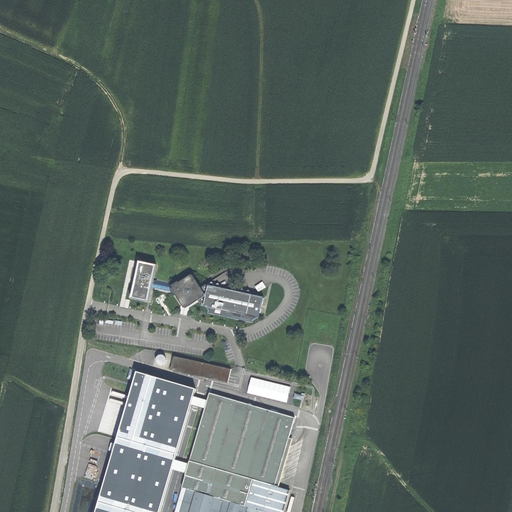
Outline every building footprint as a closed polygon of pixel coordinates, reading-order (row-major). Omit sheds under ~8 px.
[(156,266),(140,262),(135,282),(132,298),(149,302),(152,288),(153,280),(156,266)] [(179,283),(172,288),(177,295),(182,303),(183,303),(186,303),(189,304),(190,305),(198,300),(201,305),(205,306),(209,311),(209,313),(252,322),(252,320),(257,317),(259,318),(262,307),(264,298),(206,285),(201,288),(193,274),(179,283)] [(153,280),(152,288),(172,292),(175,296),(177,295),(172,288),(179,283),(178,282),(174,284),(153,280)] [(166,358),(157,354),(154,361),(163,365),(166,358)] [(174,356),(170,369),(206,378),(228,383),(231,369),(174,356)] [(157,511),(193,388),(135,371),(93,511),(157,511)] [(250,377),(246,393),(287,401),(290,386),(250,377)] [(211,392),(183,488),(224,500),(246,506),(254,480),(277,487),(295,427),(298,417),(211,392)] [(254,480),(246,506),(248,507),(246,511),(283,511),(290,490),(277,487),(254,480)] [(220,511),(224,500),(183,488),(175,511),(220,511)] [(246,506),(224,500),(220,511),(246,511),(248,507),(246,506)]
